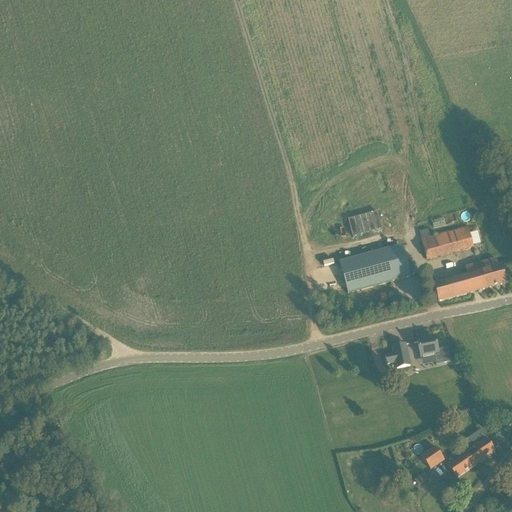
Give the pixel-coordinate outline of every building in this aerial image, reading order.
[(349,238),(379,232),(376,213),(345,218),(349,238)] [(463,250),(473,247),(468,227),(458,230),(463,250)] [(402,246),(339,263),(348,294),(410,277),(402,246)] [(468,277),(433,286),(438,303),(506,284),(501,266),(498,267),(495,259),(465,267),(468,277)] [(421,358),(431,356),(434,355),(436,366),(450,363),(447,349),(437,351),(435,339),(427,341),(425,339),(423,339),(420,340),(419,342),(417,343),(421,358)] [(410,367),(406,345),(405,345),(392,347),(394,355),(385,357),(387,365),(396,363),(397,370),(410,367)] [(469,453),(466,454),(475,467),(495,453),(487,440),(475,448),(469,440),(463,444),(469,453)] [(434,447),(421,457),(431,471),(444,462),(434,447)] [(456,479),(475,467),(466,454),(448,467),(456,479)]
